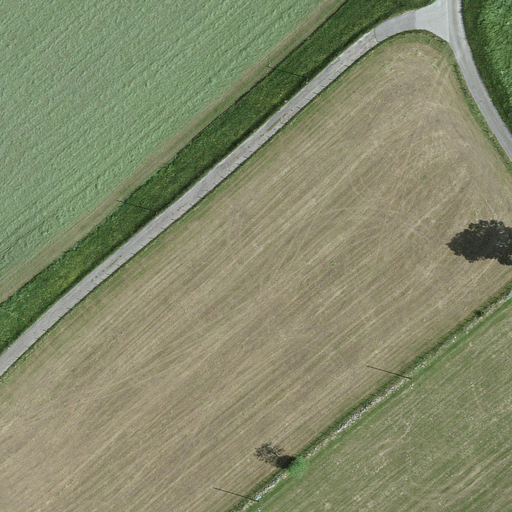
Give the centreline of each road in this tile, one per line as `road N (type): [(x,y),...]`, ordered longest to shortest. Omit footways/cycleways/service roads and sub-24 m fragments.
road 1 (unclassified): [(0,369),(383,29),(454,18)]
road 2 (unclassified): [(511,140),(460,48),(454,18)]
